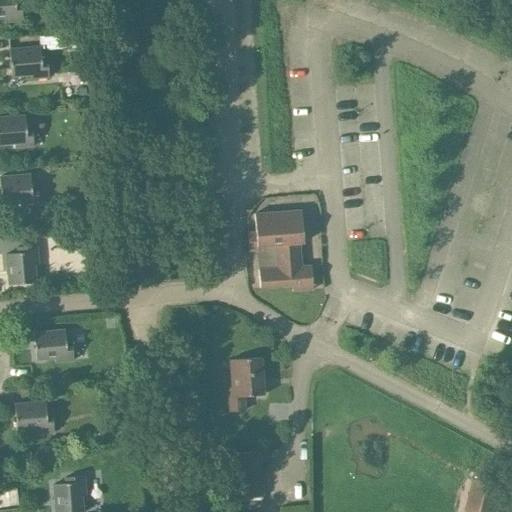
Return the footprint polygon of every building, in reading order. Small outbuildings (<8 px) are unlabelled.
[(13,0),(0,0),(0,17),(2,17),(3,21),(21,19),(19,0),(16,0),(14,0),(13,0)] [(39,45),(8,48),(10,75),(29,74),(29,78),(48,76),(46,56),(40,57),(39,45)] [(24,114),(0,116),(0,143),(13,143),(14,147),(32,145),(31,125),(25,126),(24,114)] [(94,155),(101,154),(102,154),(101,140),(100,140),(92,141),(94,155)] [(29,173),(0,175),(0,201),(0,203),(19,202),(19,206),(37,204),(36,184),(30,185),(29,173)] [(86,223),(104,220),(105,220),(104,209),(103,209),(84,211),(86,223)] [(254,231),(247,232),(248,250),(257,249),(257,245),(274,244),(276,267),(257,268),(259,287),(291,284),(291,290),(312,288),(310,264),(300,265),(298,242),(302,242),(300,209),(253,213),(254,231)] [(59,246),(70,245),(69,233),(59,234),(59,246)] [(17,265),(6,266),(7,284),(34,282),(33,263),(37,263),(35,245),(16,246),(17,265)] [(63,329),(32,332),(35,359),(53,357),(54,361),(72,359),(70,340),(64,340),(63,329)] [(225,386),(227,410),(243,409),(242,395),(261,394),(259,357),(228,359),(229,386),(225,386)] [(13,403),(15,430),(34,429),(34,433),(53,431),(51,412),(45,412),(44,401),(13,403)] [(224,453),(228,498),(261,495),(257,450),(224,453)] [(52,484),(54,511),(81,511),(80,494),(84,494),(83,475),(63,477),(64,483),(52,484)] [(472,478),(464,510),(469,511),(488,511),(495,484),(472,478)] [(9,505),(18,505),(16,488),(7,489),(9,505)]
